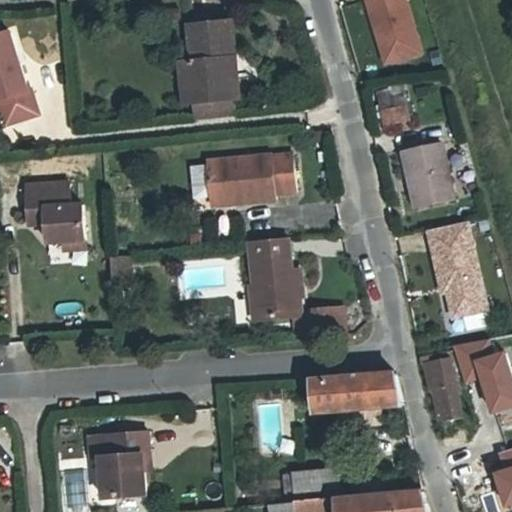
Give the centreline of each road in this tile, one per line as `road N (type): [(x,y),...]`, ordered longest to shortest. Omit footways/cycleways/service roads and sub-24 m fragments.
road 1 (residential): [(0,387),(400,356)]
road 2 (residential): [(319,0),(400,356)]
road 3 (residential): [(400,356),(449,511)]
